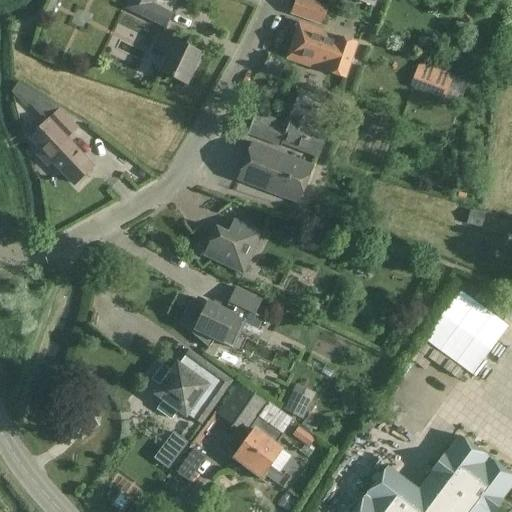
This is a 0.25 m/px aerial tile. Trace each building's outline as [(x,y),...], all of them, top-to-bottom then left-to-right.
[(177,1),(174,0),(129,0),(125,8),(165,27),(177,1)] [(328,7),(305,0),(295,0),(291,14),(322,24),(328,7)] [(466,8),(457,15),(465,25),(474,18),(466,8)] [(356,44),(298,24),(286,60),(344,79),(356,44)] [(200,54),(160,35),(153,49),(168,56),(160,71),(186,83),(200,54)] [(468,82),(419,65),(412,85),(461,102),(468,82)] [(322,99),(300,91),(286,128),(254,116),(247,134),(280,147),(281,144),(317,158),(326,134),(316,130),(323,113),(317,111),(322,99)] [(40,95),(30,105),(45,122),(58,109),(57,105),(40,95)] [(76,129),(58,110),(30,137),(74,185),(92,168),(65,140),(76,129)] [(313,167),(251,143),(236,179),(279,197),(298,203),(313,167)] [(470,211),(467,224),(481,227),(484,215),(470,211)] [(261,235),(233,221),(227,233),(216,228),(203,255),(243,274),(261,235)] [(371,255),(359,249),(349,269),(362,275),(371,255)] [(189,301),(178,323),(198,341),(208,348),(215,340),(230,348),(247,312),(254,316),(261,301),(255,298),(235,288),(224,310),(207,302),(204,309),(189,301)] [(482,376),(511,324),(511,320),(459,289),(427,344),(482,376)] [(231,382),(188,351),(179,364),(176,362),(170,372),(163,366),(152,381),(160,386),(153,395),(162,401),(157,409),(171,419),(176,412),(186,418),(187,416),(200,425),(231,382)] [(270,407),(239,383),(216,415),(244,434),(247,431),(251,434),(233,458),(260,478),(281,450),(274,445),(282,435),(261,419),(270,407)] [(283,410),(302,419),(311,400),(292,391),(283,410)] [(89,413),(88,412),(70,426),(81,440),(99,426),(98,424),(100,421),(100,418),(98,414),(94,412),(93,412),(89,413)] [(298,427),(292,435),(309,446),(314,438),(298,427)] [(511,452),(511,428),(501,444),(511,452)] [(174,432),(166,442),(181,453),(188,443),(174,432)] [(491,511),(511,484),(511,476),(462,436),(418,491),(386,468),(353,511),(491,511)]
